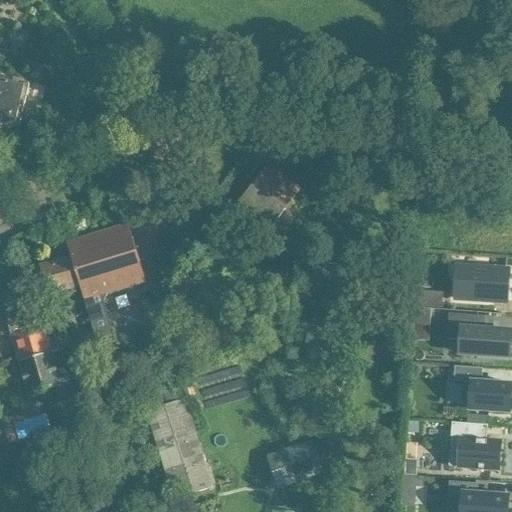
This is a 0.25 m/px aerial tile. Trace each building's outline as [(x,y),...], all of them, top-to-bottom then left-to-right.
[(0,131),(19,127),(30,81),(0,74),(0,131)] [(272,227),(299,192),(267,168),(240,204),(272,227)] [(146,281),(129,225),(67,244),(71,257),(40,267),(49,296),(81,287),(99,346),(115,341),(103,298),(110,296),(109,293),(146,281)] [(508,288),(509,271),(457,268),(455,299),(498,302),(507,303),(508,288)] [(418,293),(418,307),(441,308),(442,294),(418,293)] [(35,304),(5,313),(10,333),(28,396),(58,387),(59,390),(63,388),(52,353),(60,350),(51,321),(46,303),(36,306),(35,304)] [(476,330),(477,316),(449,314),(447,340),(461,341),(460,354),(509,358),(511,333),(476,330)] [(510,413),(511,385),(482,383),(483,369),(455,367),(454,382),(466,383),(464,410),(510,413)] [(247,385),(241,370),(220,378),(225,392),(247,385)] [(184,400),(147,412),(175,500),(212,488),(184,400)] [(408,421),(407,433),(419,434),(420,422),(408,421)] [(499,471),(501,443),(487,442),(488,426),(452,423),(449,467),(499,471)] [(337,468),(326,438),(282,454),(293,484),(337,468)] [(405,460),(405,476),(417,477),(417,461),(405,460)] [(507,511),(509,497),(477,495),(477,485),(450,483),(448,503),(462,504),(461,511),(507,511)]
